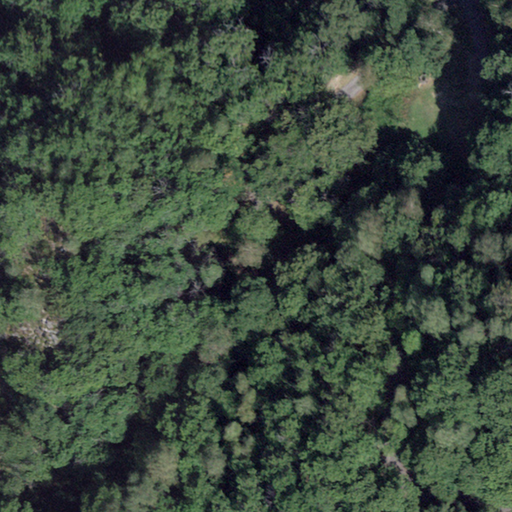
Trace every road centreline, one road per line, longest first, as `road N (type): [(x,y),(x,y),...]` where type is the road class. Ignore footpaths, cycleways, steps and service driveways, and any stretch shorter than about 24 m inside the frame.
road 1 (unclassified): [(461,0),(488,121),(471,184),(404,279),(389,460),(405,486),(493,511)]
road 2 (unclassified): [(189,511),(271,341),(284,291),(266,204),(273,161),(403,42),(434,0)]
